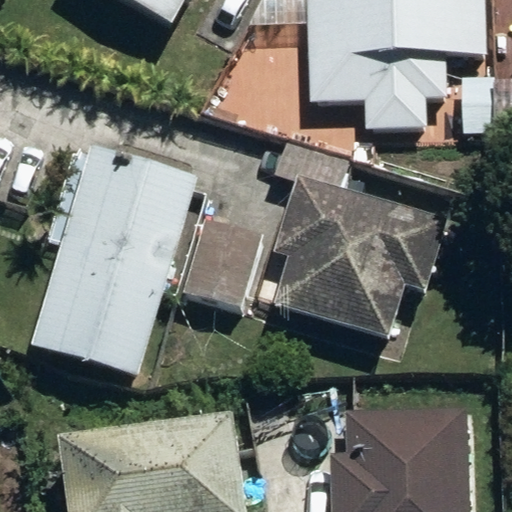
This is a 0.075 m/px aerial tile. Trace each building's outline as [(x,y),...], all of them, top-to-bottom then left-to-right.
[(206,0),(121,0),(187,35),(206,0)] [(315,0),(319,110),(374,109),(375,138),(436,137),(435,107),(456,106),(455,64),(496,63),(493,0),(315,0)] [(358,164),(295,146),(284,184),(305,190),(285,260),(298,264),(284,315),(401,348),(415,297),(437,303),(459,224),(349,194),(358,164)] [(209,182),(86,148),(66,219),(80,223),(41,358),(150,389),(209,182)] [(480,511),(477,414),(355,419),(357,461),(338,462),(339,511),(480,511)] [(263,511),(253,427),(76,449),(84,511),(263,511)]
